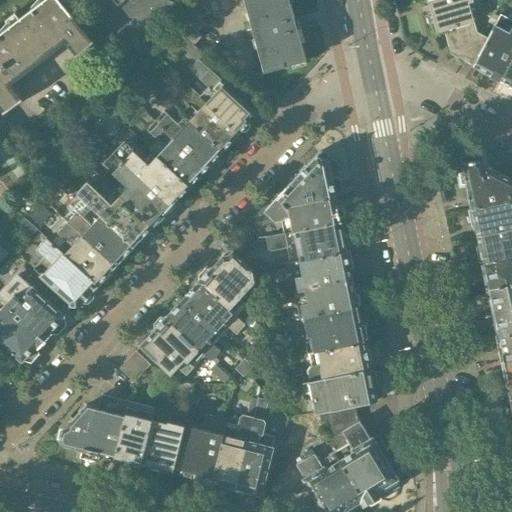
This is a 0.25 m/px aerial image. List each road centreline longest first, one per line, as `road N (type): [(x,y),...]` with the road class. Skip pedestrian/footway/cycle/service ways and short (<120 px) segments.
road 1 (residential): [(0,442),(297,123),(322,100),(374,90)]
road 2 (secondary): [(446,444),(374,90)]
road 3 (residential): [(511,134),(431,90),(374,90)]
